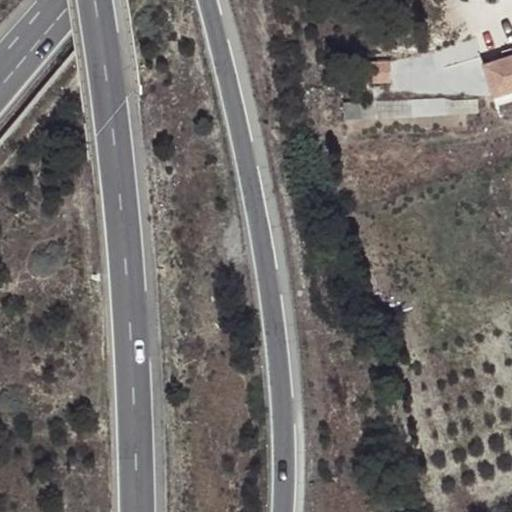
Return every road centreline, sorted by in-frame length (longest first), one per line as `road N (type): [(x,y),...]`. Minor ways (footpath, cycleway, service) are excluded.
road 1 (motorway): [(282,511),(277,354),(263,246),(206,0)]
road 2 (motorway): [(135,511),(124,220),(94,0)]
